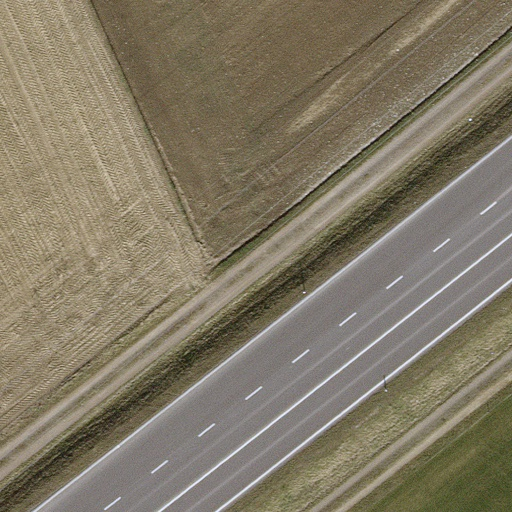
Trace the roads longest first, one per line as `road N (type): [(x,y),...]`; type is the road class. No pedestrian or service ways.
road 1 (track): [(511,50),(0,458)]
road 2 (primary): [(158,511),(511,237)]
road 3 (track): [(511,361),(320,511)]
